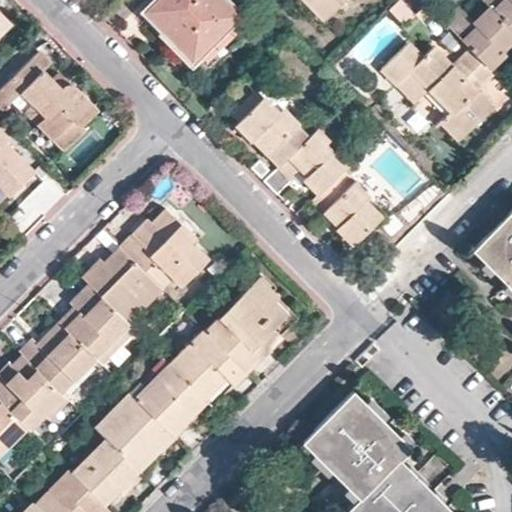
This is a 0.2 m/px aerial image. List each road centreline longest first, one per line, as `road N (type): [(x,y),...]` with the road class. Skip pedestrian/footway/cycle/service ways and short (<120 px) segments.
road 1 (residential): [(162,511),(359,305),(169,122)]
road 2 (residential): [(0,288),(169,122)]
road 3 (residential): [(169,122),(48,0)]
